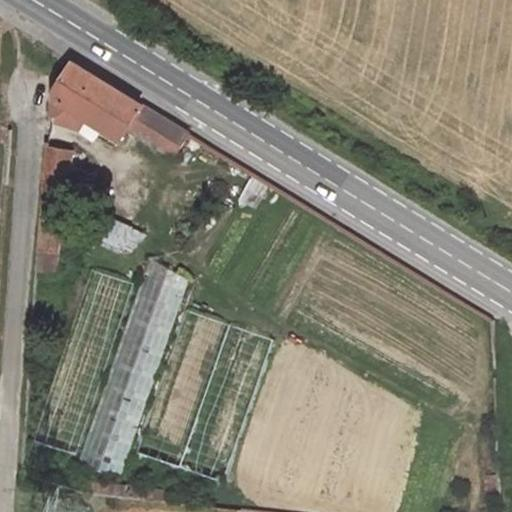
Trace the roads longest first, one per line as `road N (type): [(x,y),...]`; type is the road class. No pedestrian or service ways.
road 1 (primary): [(31,0),(511,295)]
road 2 (residential): [(1,511),(34,64)]
